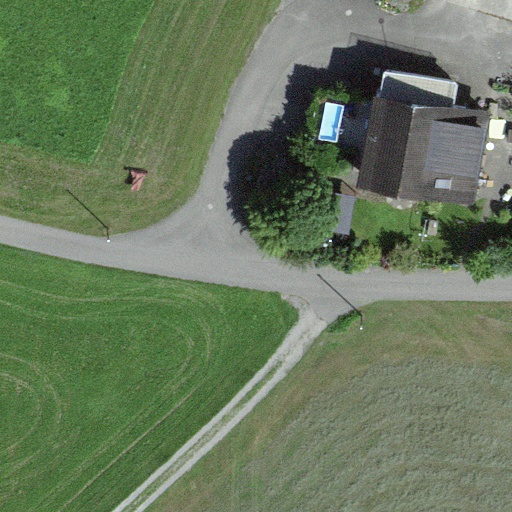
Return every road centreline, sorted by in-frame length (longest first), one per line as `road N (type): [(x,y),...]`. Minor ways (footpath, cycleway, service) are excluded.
road 1 (track): [(0,231),(297,284),(511,291)]
road 2 (track): [(198,269),(230,164),(300,34),(511,36)]
road 3 (track): [(127,511),(284,369),(349,287)]
